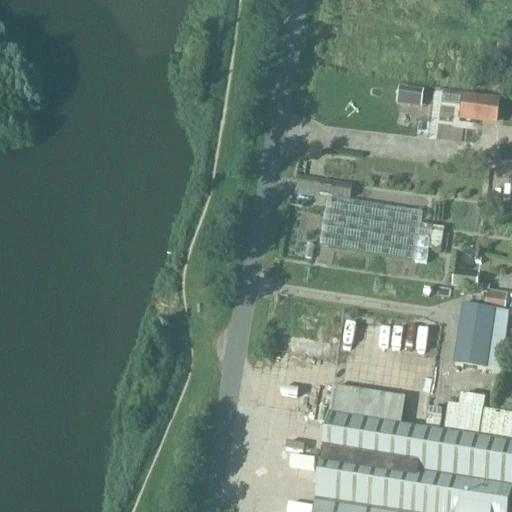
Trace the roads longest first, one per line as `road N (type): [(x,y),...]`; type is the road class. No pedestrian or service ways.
road 1 (residential): [(205,511),(299,0)]
road 2 (unknown): [(238,341),(470,371)]
